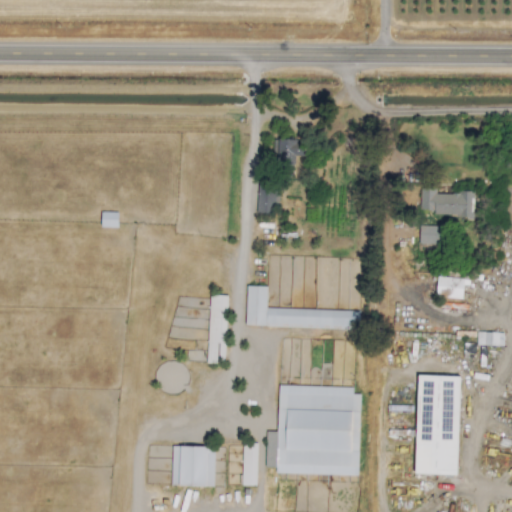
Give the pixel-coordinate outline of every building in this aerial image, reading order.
[(300,140),(275,140),(274,170),(299,170),(300,140)] [(277,213),(278,184),(257,183),(256,212),(277,213)] [(467,216),(467,194),(420,192),(419,214),(467,216)] [(116,227),(117,212),(100,212),(100,227),(116,227)] [(447,245),(447,226),(418,226),(418,251),(429,251),(429,245),(447,245)] [(462,278),(436,277),(435,297),(461,298),(462,278)] [(244,326),(358,329),(358,311),(265,308),(266,286),(245,286),(244,326)] [(206,363),(224,364),(226,296),(209,295),(206,363)] [(502,346),(502,332),(476,332),(476,345),(502,346)] [(456,475),(459,376),(416,375),(413,474),(456,475)] [(357,475),(359,394),(352,394),(352,387),(277,385),(276,431),(265,431),(264,468),(275,468),(275,473),(357,475)] [(255,486),(256,444),(242,444),(241,485),(255,486)] [(209,487),(211,447),(171,446),(170,486),(209,487)]
